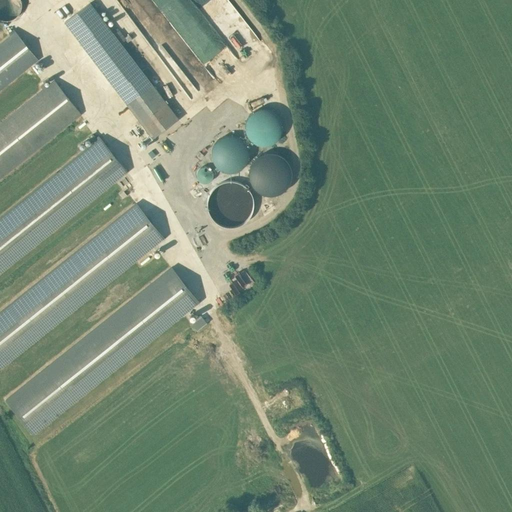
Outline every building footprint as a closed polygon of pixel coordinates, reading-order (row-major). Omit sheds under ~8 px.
[(20,11),(21,5),(19,0),(0,0),(0,19),(6,21),(12,19),(17,16),(20,11)] [(213,79),(151,0),(125,0),(198,92),(213,79)] [(261,40),(229,0),(151,0),(213,79),(261,40)] [(64,22),(79,41),(104,22),(89,2),(64,22)] [(141,70),(104,22),(79,41),(116,90),(141,70)] [(16,33),(0,45),(0,87),(36,59),(16,33)] [(147,65),(154,75),(158,73),(151,62),(147,65)] [(178,118),(141,70),(116,90),(152,137),(178,118)] [(55,82),(0,126),(0,175),(79,112),(55,82)] [(262,97),(247,103),(249,108),(264,102),(262,97)] [(281,133),(282,126),(281,119),(277,113),(271,109),(263,108),(256,109),(250,113),(246,120),(245,127),(246,134),(251,140),(257,144),(264,145),(271,144),(277,139),(281,133)] [(93,134),(78,145),(81,150),(96,138),(93,134)] [(167,154),(177,145),(167,134),(157,143),(167,154)] [(247,161),(248,153),(247,146),(243,140),(237,136),(230,135),(222,137),(216,141),(213,147),(211,154),(213,161),(217,167),(223,171),(230,172),(237,171),(243,167),(247,161)] [(100,139),(0,218),(0,271),(125,171),(126,171),(100,139)] [(265,183),(264,190),(285,193),(290,156),(258,152),(255,182),(265,183)] [(212,178),(213,175),(212,171),(210,169),(208,167),(204,166),(201,167),(199,169),(197,172),(196,175),(197,178),(199,181),(201,182),(205,183),(208,182),(210,180),(212,178)] [(252,213),(253,204),(252,195),(246,187),(239,182),(230,180),(221,182),(214,187),(209,195),(207,204),(209,213),(214,220),(221,225),(230,227),(239,225),(247,220),(252,213)] [(136,203),(0,311),(0,364),(162,235),(137,202),(136,203)] [(170,266),(8,395),(34,427),(196,298),(197,298),(171,266),(170,266)] [(225,317),(250,350),(271,334),(246,301),(225,317)] [(191,323),(197,330),(207,322),(200,315),(191,323)] [(285,484),(256,498),(262,511),(266,511),(293,499),(285,484)]
